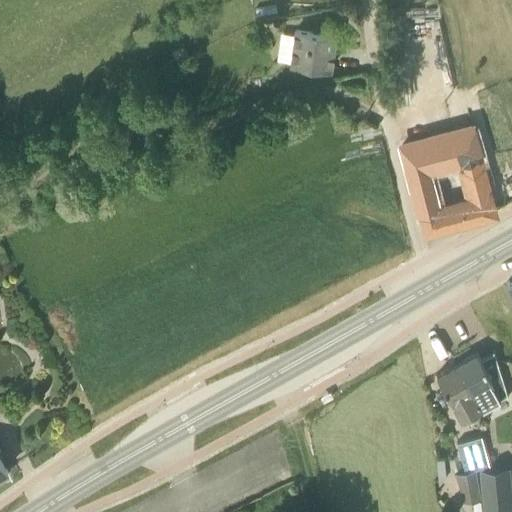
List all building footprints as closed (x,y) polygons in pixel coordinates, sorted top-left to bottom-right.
[(295,30),(291,63),(330,68),(335,35),(295,30)] [(402,144),(425,233),(497,212),(472,126),(402,144)] [(477,351),(458,362),(482,407),(493,401),(500,397),(492,382),(493,381),(489,374),(478,354),(477,351)] [(482,407),(458,362),(436,374),(453,403),(461,418),(482,407)] [(481,435),(456,442),(463,466),(464,471),(476,467),(476,468),(489,465),(481,435)] [(0,473),(8,468),(0,455),(0,448),(0,447),(0,473)] [(443,453),(437,454),(439,480),(446,479),(443,453)] [(474,469),(457,474),(464,503),(480,498),(476,469),(474,469)] [(482,471),(485,506),(510,504),(507,469),(482,471)]
